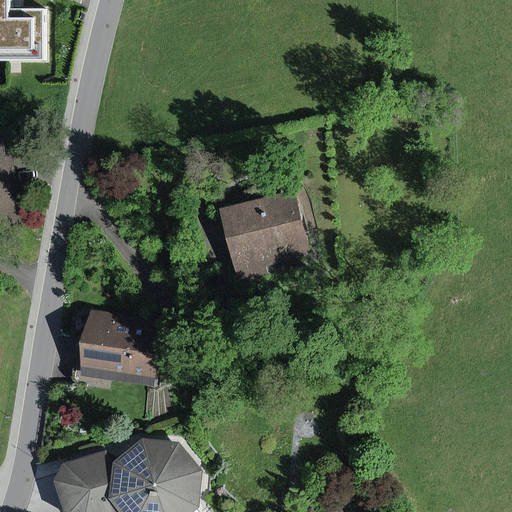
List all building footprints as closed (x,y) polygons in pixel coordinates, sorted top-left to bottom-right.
[(59,2),(34,2),(34,0),(0,0),(0,58),(59,59),(59,2)] [(0,225),(31,222),(24,157),(16,158),(12,126),(0,127),(0,225)] [(305,187),(236,205),(253,270),(321,253),(305,187)] [(170,317),(97,307),(88,375),(161,385),(170,317)] [(153,438),(132,455),(117,449),(77,463),(67,483),(77,511),(133,511),(137,511),(138,511),(205,511),(211,507),(217,467),(189,439),(153,438)]
